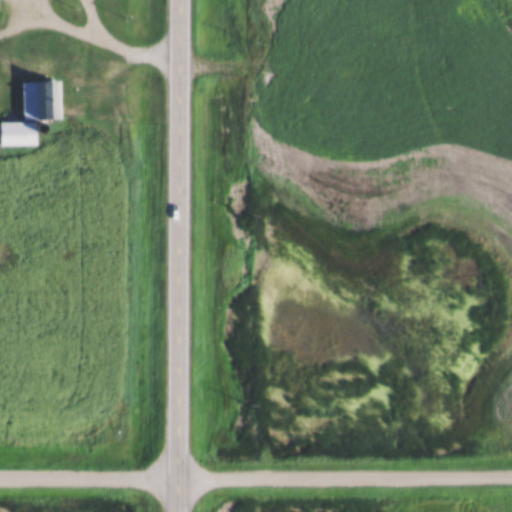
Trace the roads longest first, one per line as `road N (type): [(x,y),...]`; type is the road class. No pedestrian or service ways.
road 1 (residential): [(511,474),(0,479)]
road 2 (secondary): [(179,511),(183,0)]
